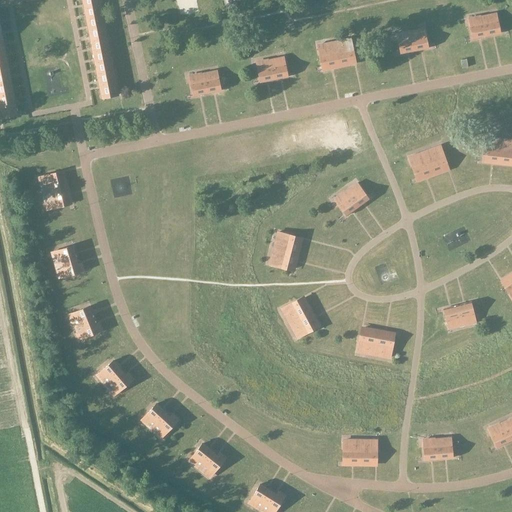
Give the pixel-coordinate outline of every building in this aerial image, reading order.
[(99,0),(82,0),(84,9),(100,6),(99,0)] [(100,6),(84,9),(86,20),(102,16),(100,6)] [(496,14),(482,16),(486,36),(500,34),(496,14)] [(102,16),(86,20),(88,31),(105,27),(102,16)] [(482,16),(468,19),(473,39),(486,36),(482,16)] [(105,27),(88,31),(91,41),(107,38),(105,27)] [(423,28),(410,31),(414,51),(428,48),(423,28)] [(410,31),(396,34),(401,54),(414,51),(410,31)] [(107,38),(91,41),(93,52),(109,49),(107,38)] [(350,39),(334,43),(339,67),(354,63),(351,48),(352,48),(350,39)] [(334,43),(318,46),(319,54),(321,53),(324,70),(339,67),(334,43)] [(109,49),(93,52),(95,63),(111,60),(109,49)] [(283,57),(270,60),(274,80),(287,77),(283,57)] [(6,58),(0,59),(0,70),(8,69),(6,58)] [(111,60),(95,63),(97,74),(113,71),(111,60)] [(270,60),(256,63),(260,83),(274,80),(270,60)] [(8,69),(0,70),(0,82),(11,80),(8,69)] [(113,71),(97,74),(99,85),(115,82),(113,71)] [(216,71),(203,74),(207,94),(220,91),(216,71)] [(203,74),(189,77),(193,96),(207,94),(203,74)] [(11,80),(0,82),(0,93),(13,91),(11,80)] [(115,82),(99,85),(101,96),(110,95),(110,96),(118,95),(115,82)] [(13,91),(0,93),(0,104),(15,102),(13,91)] [(0,104),(0,111),(1,118),(9,116),(9,115),(17,113),(15,102),(0,104)] [(295,151),(346,142),(343,140),(342,131),(343,130),(340,114),(334,123),(329,124),(326,122),(323,126),(318,127),(319,132),(312,134),(312,133),(310,126),(306,131),(305,130),(297,131),(293,136),(295,147),(297,148),(295,151)] [(502,139),(485,137),(484,145),(486,146),(484,162),(499,164),(502,139)] [(511,140),(502,139),(499,164),(511,165),(511,140)] [(202,157),(205,171),(263,160),(261,146),(249,149),(251,157),(239,160),(238,156),(242,155),(241,150),(231,152),(232,156),(224,158),(223,152),(202,157)] [(440,146),(424,152),(433,175),(447,170),(442,155),(443,155),(440,146)] [(424,152),(409,158),(411,165),(413,165),(418,180),(433,175),(424,152)] [(48,175),(39,177),(43,193),(67,187),(63,173),(48,176),(48,175)] [(357,183),(346,191),(357,208),(369,200),(357,183)] [(161,186),(160,238),(171,239),(171,222),(178,222),(179,202),(189,202),(189,190),(179,190),(179,186),(161,186)] [(67,187),(43,193),(47,209),(55,208),(54,206),(70,202),(67,187)] [(346,191),(334,199),(346,216),(357,208),(346,191)] [(287,234),(278,232),(274,248),(298,255),(301,240),(286,236),(287,234)] [(73,246),(52,252),(56,265),(76,259),(73,246)] [(298,255),(274,248),(270,265),(277,267),(278,265),(294,269),(298,255)] [(76,259),(56,265),(57,271),(59,271),(61,277),(82,271),(80,264),(78,265),(76,259)] [(511,273),(502,280),(511,293),(509,294),(511,298),(511,273)] [(289,304),(281,308),(289,323),(311,312),(304,298),(290,305),(289,304)] [(470,302),(457,306),(462,325),(475,322),(470,302)] [(457,306),(444,309),(449,329),(462,325),(457,306)] [(89,307),(69,315),(73,327),(94,319),(89,307)] [(311,312),(289,323),(297,338),(304,334),(304,333),(318,325),(311,312)] [(94,319),(73,327),(76,333),(77,332),(80,339),(100,330),(98,324),(96,324),(94,319)] [(378,331),(363,328),(360,343),(358,343),(357,352),(373,355),(378,331)] [(393,334),(378,331),(373,355),(390,358),(391,350),(390,350),(393,334)] [(122,371),(113,361),(97,375),(105,385),(122,371)] [(126,375),(122,371),(105,385),(110,390),(111,389),(115,394),(132,380),(127,374),(126,375)] [(217,388),(224,394),(229,388),(222,381),(217,388)] [(166,413),(156,404),(141,420),(151,429),(166,413)] [(170,417),(166,413),(151,429),(156,433),(157,432),(162,437),(177,420),(172,415),(170,417)] [(511,417),(501,423),(509,442),(511,440),(511,417)] [(509,442),(501,423),(488,429),(497,447),(509,442)] [(450,438),(437,439),(438,459),(452,458),(450,438)] [(437,439),(423,440),(425,460),(438,459),(437,439)] [(359,465),(360,440),(343,440),(343,448),(344,448),(344,465),(359,465)] [(377,441),(360,440),(359,465),(375,465),(375,450),(376,450),(377,441)] [(189,460),(199,469),(213,452),(202,444),(189,460)] [(213,452),(199,469),(204,473),(205,472),(210,476),(224,459),(219,454),(217,456),(213,452)] [(271,491),(260,484),(249,503),(260,510),(271,491)] [(271,491),(260,510),(263,511),(266,511),(274,511),(284,497),(278,493),(277,495),(271,491)]
